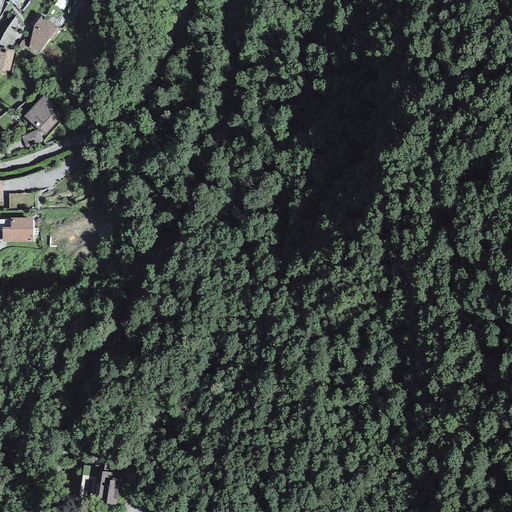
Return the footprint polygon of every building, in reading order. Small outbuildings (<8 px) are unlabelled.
[(57,28),(42,15),(33,27),(29,48),(40,51),(49,39),(51,40),(60,29),(57,28)] [(15,51),(0,47),(0,75),(8,77),(9,71),(15,51)] [(64,114),(43,95),(23,116),(38,130),(40,131),(44,135),(64,114)] [(38,130),(21,137),(26,148),(43,141),(40,131),(38,130)] [(32,218),(10,218),(11,227),(2,227),(2,242),(32,241),(32,218)] [(120,474),(102,471),(98,498),(107,499),(106,504),(116,505),(120,474)]
